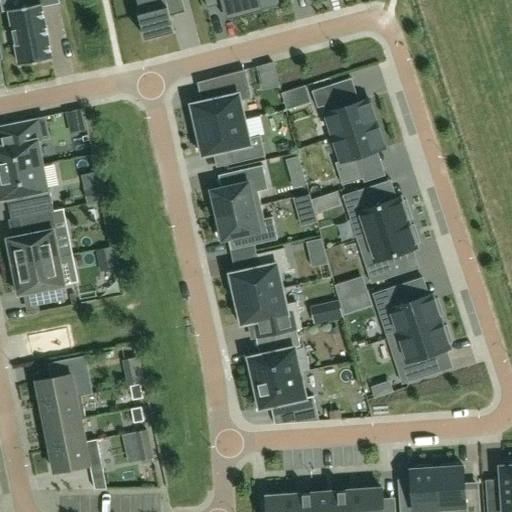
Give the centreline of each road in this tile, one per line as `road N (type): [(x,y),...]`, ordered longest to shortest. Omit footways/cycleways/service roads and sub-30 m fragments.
road 1 (residential): [(146,80),(343,24),(378,25),(402,57),(505,376),(499,412),(469,428),(221,442)]
road 2 (residential): [(146,80),(212,361),(221,442)]
road 3 (residential): [(0,108),(146,80)]
road 4 (residential): [(0,377),(30,511)]
